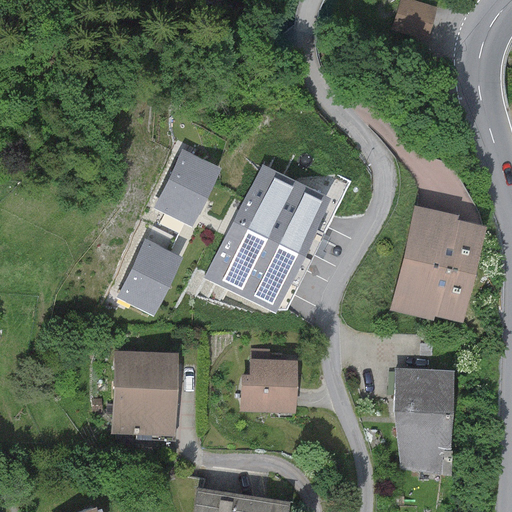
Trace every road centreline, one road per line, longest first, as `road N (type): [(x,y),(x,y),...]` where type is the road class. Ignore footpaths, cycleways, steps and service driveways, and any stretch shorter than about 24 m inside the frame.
road 1 (residential): [(365,511),(365,476),(325,328),(329,299),(384,181),(379,159),(310,67),(304,32),(311,0)]
road 2 (primary): [(511,208),(477,78),(485,34),(511,0)]
